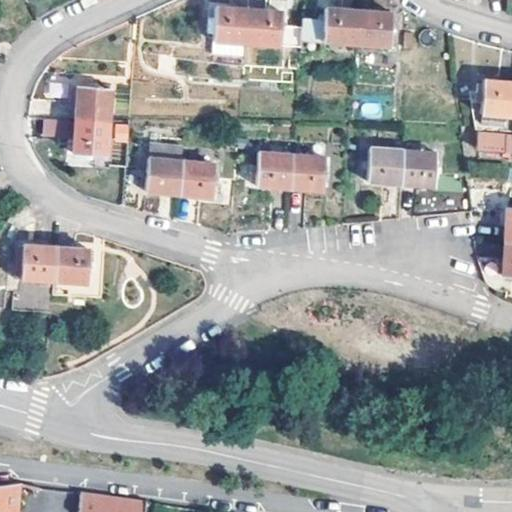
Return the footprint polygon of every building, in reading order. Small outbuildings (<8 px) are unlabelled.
[(238,41),(242,41),(245,8),(213,5),(208,49),(237,52),(238,41)] [(299,38),(353,44),(357,9),(324,5),(323,19),(302,16),(300,26),(299,38)] [(280,12),(245,8),(242,41),(276,45),(278,25),(280,12)] [(389,12),(357,9),(353,44),(386,48),(389,12)] [(276,45),(298,48),(299,38),(300,26),(278,25),(276,45)] [(511,114),(511,83),(486,80),(483,112),(511,114)] [(72,120),(106,123),(108,90),(75,86),(72,120)] [(103,156),(106,123),(72,120),(69,153),(103,156)] [(115,123),(115,143),(129,143),(129,123),(115,123)] [(61,151),(62,125),(39,124),(38,150),(61,151)] [(502,150),(504,135),(485,134),(484,149),(502,150)] [(152,143),(151,159),(180,162),(181,145),(152,143)] [(399,184),(400,150),(366,148),(364,182),(399,184)] [(400,150),(399,184),(432,186),(434,151),(400,150)] [(287,187),(289,156),(257,154),(254,185),(287,187)] [(319,188),(321,158),(289,156),(287,187),(319,188)] [(151,159),(145,159),(142,190),(177,193),(180,162),(151,159)] [(180,162),(177,193),(207,196),(210,165),(180,162)] [(15,244),(13,277),(53,280),(55,247),(21,245),(15,244)] [(55,247),(53,280),(86,283),(89,249),(55,247)] [(18,511),(19,504),(22,485),(0,486),(0,511),(18,511)] [(145,511),(147,502),(81,493),(78,511),(145,511)]
